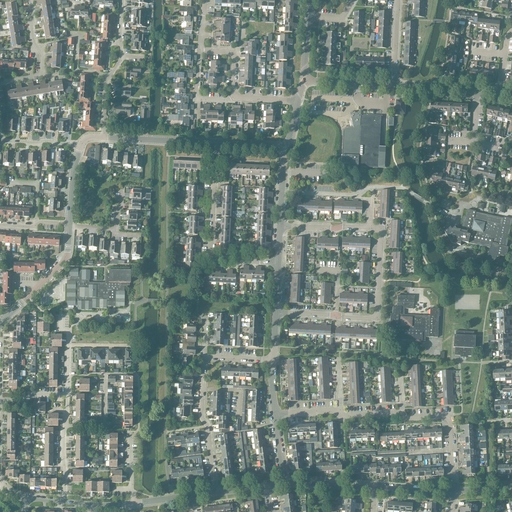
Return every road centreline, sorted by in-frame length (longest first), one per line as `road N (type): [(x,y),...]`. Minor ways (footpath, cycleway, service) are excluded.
road 1 (residential): [(275,312),(372,318),(378,305),(379,230),(280,226)]
road 2 (residential): [(278,263),(211,257),(215,143)]
road 3 (residential): [(281,191),(356,194),(375,186),(424,201)]
road 4 (residential): [(104,137),(105,78),(121,56),(122,0)]
road 5 (residential): [(217,492),(200,414),(203,356)]
road 6 (residential): [(1,323),(64,259),(69,226)]
road 7 (residential): [(453,490),(448,418),(402,414)]
road 8 (residential): [(0,84),(41,74),(29,0)]
